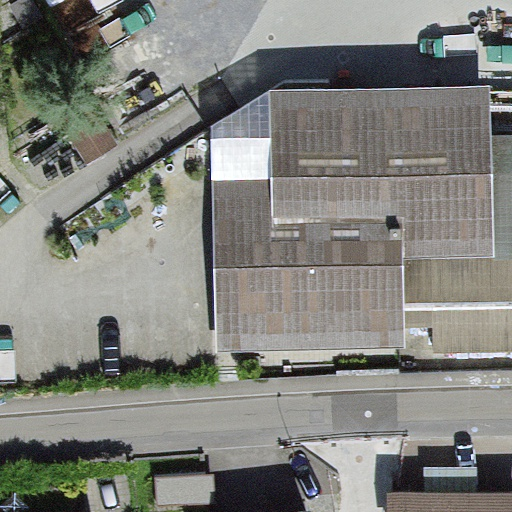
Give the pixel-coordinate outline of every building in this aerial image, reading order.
[(214,112),(218,345),(406,340),(405,320),(434,319),(435,345),(511,342),(511,124),(493,125),(492,71),(271,76),(214,112)] [(88,157),(119,138),(92,94),(60,113),(88,157)] [(157,472),(159,502),(218,497),(216,468),(157,472)] [(511,511),(511,477),(402,478),(402,511),(511,511)] [(315,511),(314,494),(219,504),(220,511),(315,511)]
